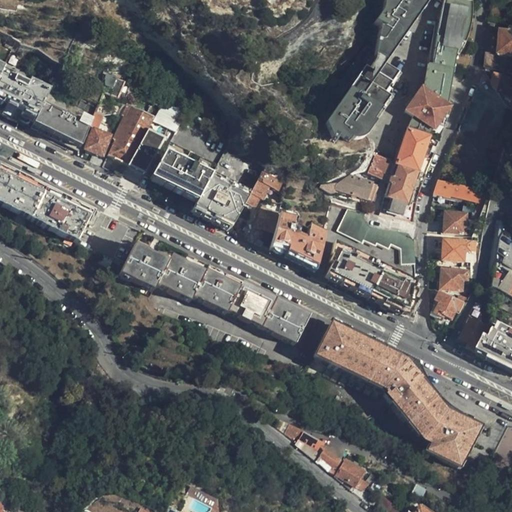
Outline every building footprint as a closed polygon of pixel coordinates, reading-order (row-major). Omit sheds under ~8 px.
[(389,0),(389,3),(387,3),(386,5),(385,7),(385,10),(387,11),(382,18),(387,22),(347,77),(355,84),(330,119),(335,133),(341,126),(347,130),(350,127),(355,130),(356,131),(357,131),(358,132),(359,132),(359,133),(360,133),(361,133),(362,134),(363,134),(364,134),(365,134),(366,134),(367,134),(368,134),(369,134),(370,134),(371,133),(379,122),(376,120),(393,96),(388,91),(405,68),(392,58),(432,0),(449,0),(446,17),(443,16),(430,86),(448,103),(456,61),(457,60),(457,59),(458,58),(459,57),(459,56),(460,55),(461,53),(462,52),(462,51),(463,50),(463,49),(464,48),(465,47),(465,46),(466,44),(467,43),(467,42),(468,41),(468,40),(468,39),(469,37),(469,36),(470,35),(470,34),(471,33),(471,32),(471,31),(472,30),(472,28),(472,27),(472,26),(473,25),(473,24),(473,23),(473,21),(473,19),(474,18),(473,17),(474,16),(474,15),(474,14),(474,12),(472,0),(389,0)] [(488,31),(483,68),(496,70),(511,70),(511,28),(509,28),(508,33),(503,33),(496,32),(488,31)] [(46,96),(59,69),(0,42),(0,109),(19,118),(32,124),(46,96)] [(201,85),(179,73),(171,89),(177,92),(159,125),(167,130),(175,133),(201,85)] [(493,73),(490,84),(492,88),(499,93),(511,96),(511,80),(502,78),(502,76),(493,73)] [(106,75),(103,85),(103,95),(116,101),(124,84),(106,75)] [(414,112),(430,129),(434,132),(455,111),(448,103),(430,86),(409,107),(414,112)] [(154,104),(160,108),(169,92),(162,88),(154,104)] [(32,124),(29,128),(78,153),(92,120),(46,96),(32,124)] [(149,106),(138,101),(134,108),(145,113),(149,106)] [(145,113),(134,108),(128,104),(123,117),(126,118),(114,140),(115,141),(107,156),(121,163),(127,167),(147,132),(153,121),(155,118),(145,113)] [(0,113),(17,121),(19,118),(0,109),(0,113)] [(407,131),(427,138),(430,129),(414,112),(407,131)] [(159,125),(153,121),(147,132),(163,140),(167,130),(159,125)] [(102,158),(110,136),(93,129),(84,150),(102,158)] [(416,171),(427,138),(407,131),(406,131),(395,164),(416,171)] [(163,140),(147,132),(127,167),(143,174),(163,140)] [(210,177),(216,167),(169,143),(163,154),(210,178),(210,177)] [(152,174),(198,199),(210,178),(163,154),(152,174)] [(366,174),(380,180),(387,161),(374,155),(366,174)] [(107,156),(101,167),(115,174),(121,163),(107,156)] [(395,164),(383,198),(390,200),(386,212),(401,218),(405,204),(416,171),(395,164)] [(0,170),(0,207),(77,245),(91,216),(0,170)] [(150,178),(196,203),(198,199),(152,174),(150,178)] [(248,197),(244,205),(253,209),(260,196),(265,198),(270,189),(280,194),(284,184),(272,177),(271,179),(264,175),(260,181),(258,180),(248,197)] [(196,203),(191,212),(215,225),(228,232),(244,205),(248,197),(210,177),(210,178),(198,199),(196,203)] [(370,202),(375,186),(349,177),(344,191),(352,193),(351,197),(370,202)] [(488,193),(439,182),(434,195),(451,199),(451,198),(486,205),(488,193)] [(319,189),(327,194),(328,184),(320,186),(319,189)] [(331,266),(324,278),(404,318),(408,315),(414,302),(412,301),(413,298),(413,293),(410,290),(413,286),(413,243),(407,234),(370,229),(364,218),(364,213),(349,208),(342,222),(338,232),(336,239),(333,246),(329,256),(331,257),(327,264),(331,266)] [(443,210),(431,208),(432,216),(442,216),(443,216),(443,210)] [(278,214),(272,213),(266,212),(262,210),(256,229),(272,234),(278,214)] [(466,234),(466,215),(445,214),(444,234),(466,234)] [(279,217),(270,252),(315,274),(323,238),(308,233),(305,242),(297,239),(299,232),(293,229),(295,221),(279,217)] [(308,233),(323,238),(324,232),(309,229),(308,233)] [(464,263),(466,252),(470,252),(470,243),(443,241),(442,261),(464,263)] [(155,288),(172,296),(186,266),(169,258),(167,263),(153,256),(152,257),(134,248),(124,269),(120,277),(131,283),(152,293),(155,288)] [(112,263),(102,258),(99,264),(109,269),(112,263)] [(287,342),(302,312),(241,281),(239,285),(206,269),(203,274),(187,267),(173,297),(188,304),(191,299),(224,316),(226,312),(287,342)] [(462,292),(463,281),(467,281),(467,273),(443,271),(441,291),(462,292)] [(498,291),(511,298),(511,273),(502,286),(497,284),(493,283),(492,290),(498,291)] [(457,300),(441,292),(436,303),(439,304),(435,314),(445,320),(446,318),(453,321),(458,312),(460,314),(465,304),(457,300)] [(457,300),(465,304),(468,299),(460,295),(457,300)] [(473,305),(468,317),(471,319),(479,323),(485,310),(473,305)] [(293,345),(309,315),(302,312),(287,342),(293,345)] [(474,351),(475,352),(483,336),(488,327),(479,323),(471,319),(460,340),(476,348),(474,351)] [(418,378),(405,363),(329,325),(319,345),(391,381),(403,395),(400,398),(419,419),(428,424),(429,422),(435,425),(432,431),(467,449),(477,429),(441,411),(416,383),(418,378)] [(475,352),(475,353),(486,358),(491,348),(499,352),(494,362),(497,364),(502,363),(504,359),(511,363),(511,365),(511,367),(511,370),(511,336),(506,333),(507,331),(495,325),(492,332),(490,331),(486,338),(483,336),(475,352)] [(391,381),(319,345),(313,355),(312,358),(325,365),(320,373),(342,385),(352,396),(369,404),(378,396),(389,408),(400,398),(403,395),(391,381)] [(491,348),(486,358),(494,362),(499,352),(491,348)] [(502,363),(497,364),(511,371),(511,370),(511,367),(511,365),(511,363),(504,359),(502,363)] [(284,435),(295,444),(297,442),(301,434),(302,432),(289,425),(284,435)] [(297,442),(318,455),(322,449),(323,447),(301,434),(297,442)] [(337,464),(340,466),(343,462),(322,449),(318,455),(318,456),(322,459),(319,462),(330,469),(333,471),(337,464)] [(343,462),(340,466),(334,475),(353,488),(363,474),(343,462)] [(385,511),(391,511),(399,502),(389,493),(379,507),(385,511)]
